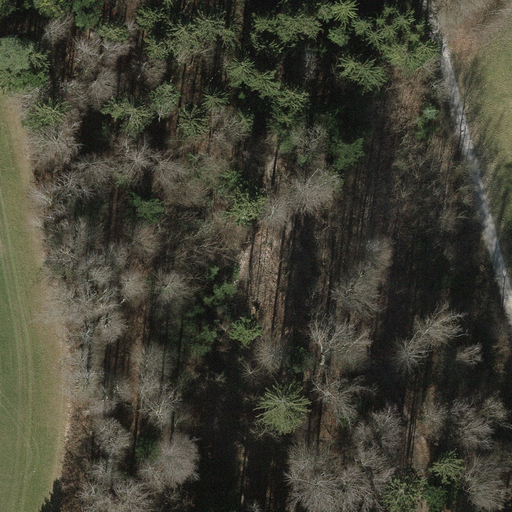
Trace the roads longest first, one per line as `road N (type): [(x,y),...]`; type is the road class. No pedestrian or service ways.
road 1 (track): [(274,0),(275,198),(396,405),(413,450),(416,511)]
road 2 (track): [(428,0),(511,282)]
